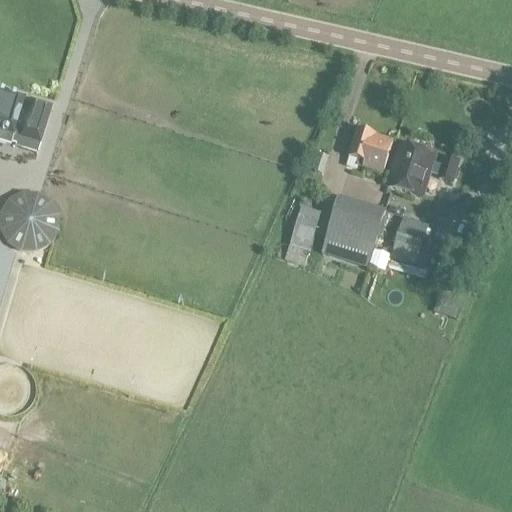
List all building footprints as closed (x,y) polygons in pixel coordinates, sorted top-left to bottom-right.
[(0,92),(0,144),(10,148),(15,133),(21,135),(19,139),(40,145),(52,108),(31,101),(30,105),(24,104),(25,101),(26,99),(24,99),(6,93),(5,93),(4,93),(0,92)] [(393,144),(376,139),(376,138),(357,132),(349,160),(368,166),(366,172),(383,177),(393,144)] [(423,201),(430,176),(440,179),(440,181),(452,185),(459,164),(446,160),(444,168),(434,165),(436,157),(402,146),(388,190),(423,201)] [(36,255),(50,248),(58,234),(58,219),(51,204),(37,196),(22,195),(7,203),(0,216),(0,217),(0,234),(7,247),(20,254),(36,255)] [(339,199),(322,256),(370,271),(386,214),(339,199)] [(291,244),(311,250),(321,216),(301,210),(291,244)] [(403,221),(391,261),(417,268),(425,271),(434,243),(426,240),(429,228),(403,221)] [(476,223),(469,243),(479,246),(485,226),(476,223)] [(439,298),(433,314),(457,322),(462,306),(439,298)]
